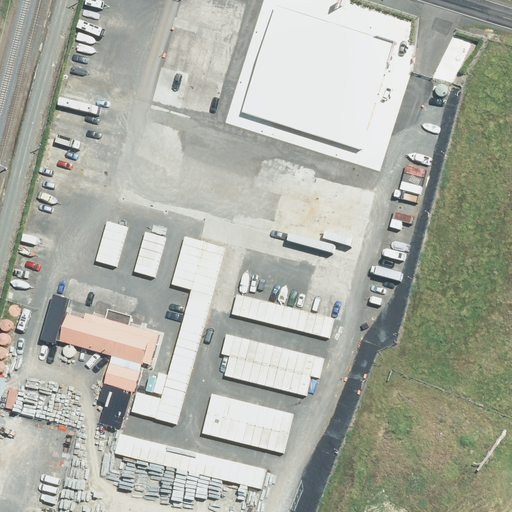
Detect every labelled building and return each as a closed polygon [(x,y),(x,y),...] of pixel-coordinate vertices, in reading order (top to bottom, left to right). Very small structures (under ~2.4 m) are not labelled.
[(277,0),(274,0),(243,113),(363,146),(394,32),(277,0)] [(315,312),(332,318),(338,302),(320,296),(315,312)] [(153,367),(162,335),(90,316),(89,320),(72,315),(64,343),(116,357),(108,386),(138,394),(146,365),(153,367)] [(274,350),(262,347),(254,385),(265,388),(274,350)] [(0,492),(0,504),(13,506),(14,494),(0,492)]
